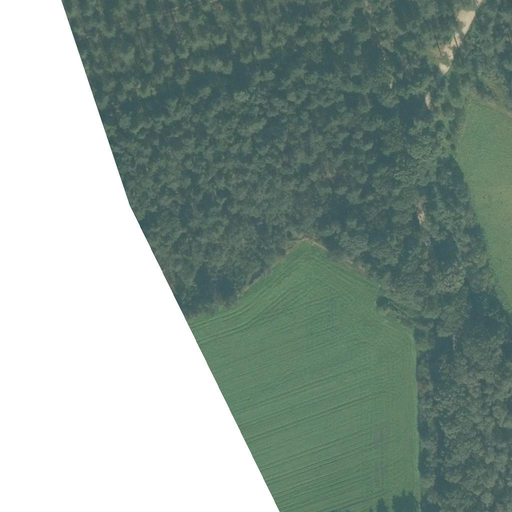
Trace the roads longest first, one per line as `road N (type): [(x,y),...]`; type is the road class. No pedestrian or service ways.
road 1 (track): [(455,336),(404,147)]
road 2 (track): [(463,511),(455,336)]
road 3 (track): [(404,147),(476,0)]
road 4 (track): [(404,147),(367,0)]
